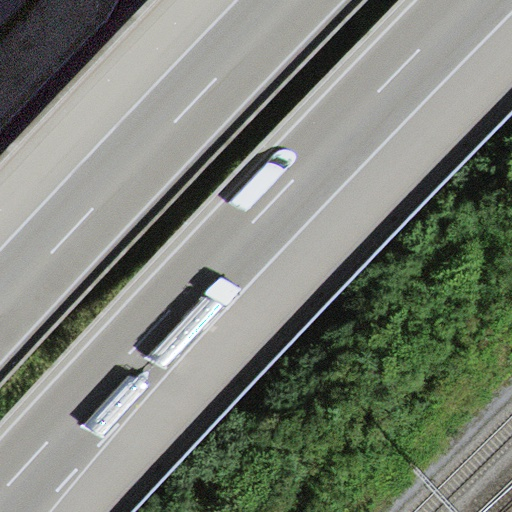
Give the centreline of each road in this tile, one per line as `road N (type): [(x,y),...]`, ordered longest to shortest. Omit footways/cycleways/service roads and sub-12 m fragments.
road 1 (motorway): [(0,495),(469,0)]
road 2 (motorway): [(293,0),(0,309)]
road 3 (track): [(144,0),(0,150)]
